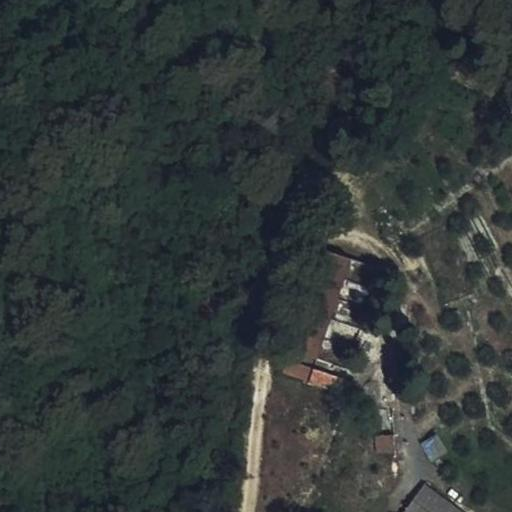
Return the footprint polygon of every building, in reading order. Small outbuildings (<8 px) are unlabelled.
[(306,263),(269,329),(287,339),(288,340),(313,268),(306,263)] [(288,340),(312,356),(351,290),(313,268),(288,340)] [(287,339),(269,329),(256,351),(301,376),(312,356),(288,340),(287,339)] [(271,426),(281,409),(252,392),(243,410),(271,426)] [(372,411),(376,437),(395,434),(391,408),(372,411)] [(442,435),(404,450),(412,469),(450,454),(442,435)] [(307,507),(322,481),(296,467),(282,493),(307,507)] [(403,511),(469,511),(427,481),(403,511)]
